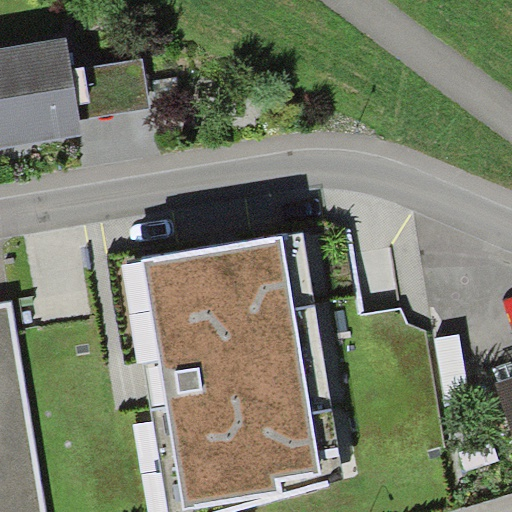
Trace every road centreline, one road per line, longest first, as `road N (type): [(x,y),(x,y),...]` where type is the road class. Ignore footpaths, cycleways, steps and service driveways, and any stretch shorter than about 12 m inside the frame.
road 1 (residential): [(511,228),(404,184),(337,168),(0,217)]
road 2 (unclassified): [(511,111),(352,0)]
